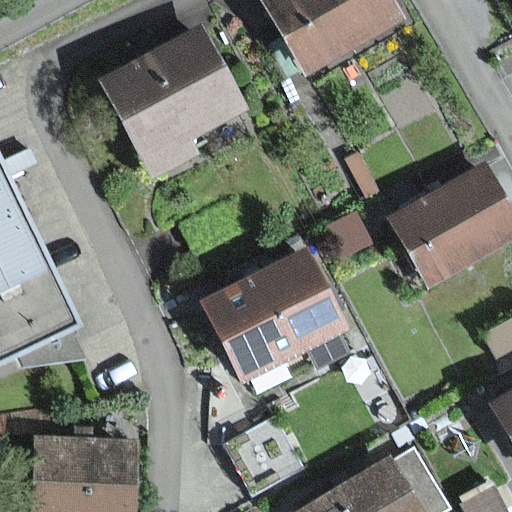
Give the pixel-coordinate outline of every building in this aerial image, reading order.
[(366,0),(278,0),(257,12),(299,90),(389,42),(366,0)] [(195,46),(101,96),(144,176),(238,127),(195,46)] [(511,229),(477,168),(376,225),(414,292),(511,236),(511,229)] [(0,209),(0,359),(70,334),(0,209)] [(289,267),(199,316),(238,389),(328,340),(289,267)] [(511,391),(477,412),(511,472),(511,391)] [(121,511),(123,440),(31,439),(29,511),(121,511)] [(402,511),(380,476),(320,511),(402,511)]
